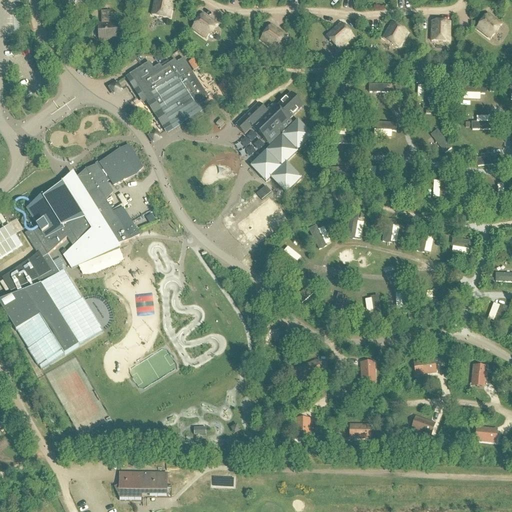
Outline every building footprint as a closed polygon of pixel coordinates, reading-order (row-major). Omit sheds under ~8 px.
[(166,0),(155,0),(152,17),(169,21),(173,1),(166,0)] [(99,27),(100,43),(120,41),(119,26),(109,26),(109,20),(111,20),(110,13),(101,13),(102,26),(99,27)] [(203,16),(192,30),(206,41),(217,27),(203,16)] [(488,16),(477,30),(491,41),(502,27),(488,16)] [(432,24),(431,43),(449,44),(450,24),(432,24)] [(327,38),(338,52),(353,39),(341,25),(327,38)] [(383,40),(398,49),(407,34),(392,25),(383,40)] [(261,42),(277,53),(287,39),(271,27),(261,42)] [(149,64),(129,77),(147,104),(151,110),(157,106),(174,132),(186,123),(189,127),(202,118),(200,114),(206,110),(202,104),(209,100),(192,74),(183,60),(177,65),(175,62),(162,70),(160,66),(153,70),(149,64)] [(199,69),(194,61),(189,64),(194,72),(197,70),(199,69)] [(349,81),(330,83),(330,95),(349,96),(349,81)] [(394,88),(370,89),(370,100),(393,100),(394,88)] [(427,92),(415,90),(415,106),(427,106),(427,92)] [(482,93),(463,93),(464,102),(482,101),(482,93)] [(259,105),(236,127),(245,137),(252,130),(271,150),(251,169),(266,183),(271,178),(272,179),(271,180),(286,195),(301,180),(285,165),(311,139),(298,125),(295,128),(289,122),(303,109),(303,108),(291,95),(288,98),(277,109),(272,105),(265,112),(259,105)] [(130,115),(133,120),(138,117),(140,115),(137,110),(130,115)] [(493,115),(476,115),(476,124),(493,124),(493,115)] [(339,122),(339,139),(354,140),(351,123),(339,122)] [(395,123),(374,122),(374,136),(396,137),(395,123)] [(438,134),(429,141),(441,157),(453,153),(438,134)] [(0,303),(0,308),(16,334),(17,333),(29,352),(28,353),(39,369),(39,368),(41,372),(64,357),(80,348),(103,333),(101,330),(101,329),(83,300),(82,301),(64,272),(60,275),(49,256),(68,240),(74,250),(69,254),(75,264),(139,238),(123,212),(114,217),(104,201),(113,195),(106,185),(110,182),(114,189),(143,171),(129,148),(96,169),(74,182),(73,183),(71,181),(67,183),(69,186),(67,187),(27,212),(36,226),(37,228),(32,231),(25,236),(38,256),(40,259),(29,266),(5,281),(10,290),(11,290),(15,297),(0,303)] [(499,150),(480,151),(481,159),(499,159),(499,150)] [(354,169),(339,168),(336,185),(351,187),(354,169)] [(376,173),(363,172),(359,190),(375,191),(376,173)] [(408,175),(393,174),(391,191),(404,192),(408,175)] [(431,178),(418,178),(417,192),(432,192),(431,178)] [(266,188),(257,196),(262,202),(271,194),(266,188)] [(278,195),(232,232),(246,248),(249,246),(253,250),(295,215),(278,195)] [(360,216),(349,215),(347,241),(355,242),(363,243),(366,219),(360,218),(360,216)] [(396,244),(401,225),(393,226),(393,220),(382,220),(379,246),(389,247),(391,244),(396,244)] [(9,226),(0,232),(0,260),(22,247),(9,226)] [(314,228),(306,231),(319,251),(333,243),(324,228),(317,230),(314,228)] [(436,237),(429,236),(428,231),(418,231),(414,254),(425,254),(433,255),(436,237)] [(477,242),(454,240),(453,255),(470,257),(470,251),(477,252),(477,242)] [(280,249),(275,256),(292,275),(301,268),(297,264),(302,258),(288,247),(284,252),(280,249)] [(146,253),(150,269),(168,264),(163,248),(146,253)] [(511,273),(496,272),(496,286),(511,286),(511,273)] [(327,284),(319,275),(316,277),(299,294),(308,301),(327,284)] [(441,312),(442,291),(433,290),(433,293),(426,293),(426,310),(433,309),(432,314),(441,312)] [(410,314),(409,291),(401,291),(401,294),(396,294),(397,312),(403,310),(403,314),(410,314)] [(345,295),(338,294),(334,316),(341,318),(345,295)] [(382,318),(380,297),(371,296),(372,300),(364,300),(368,319),(374,319),(382,318)] [(501,310),(493,306),(486,324),(494,327),(501,310)] [(435,374),(433,362),(418,364),(420,376),(435,374)] [(316,363),(302,369),(306,381),(321,375),(316,363)] [(361,365),(362,381),(375,380),(374,365),(361,365)] [(473,384),(485,385),(486,369),(474,368),(473,384)] [(420,420),(416,432),(430,437),(434,425),(420,420)] [(238,425),(231,429),(235,435),(241,432),(238,425)] [(309,425),(297,425),(297,441),(309,440),(309,425)] [(354,427),(354,439),(370,439),(370,427),(354,427)] [(481,430),(480,443),(495,445),(496,432),(481,430)] [(120,487),(120,493),(122,493),(122,497),(135,497),(135,493),(146,493),(167,493),(167,487),(167,476),(120,475),(120,487)]
